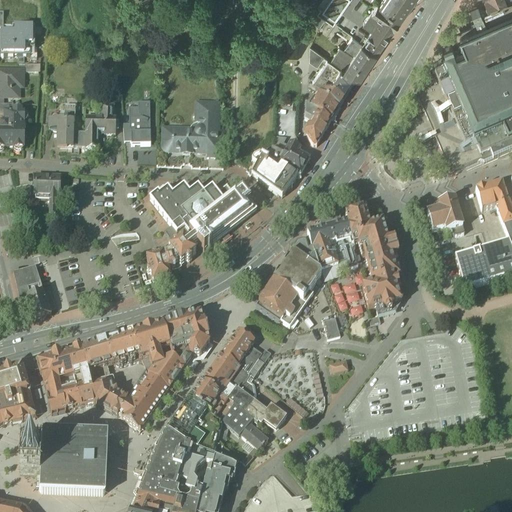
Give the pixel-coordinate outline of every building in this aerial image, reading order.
[(2,0),(3,12),(16,12),(15,16),(28,16),(28,28),(35,29),(37,29),(37,4),(26,4),(26,0),(2,0)] [(324,0),(325,0),(317,12),(327,18),(333,23),(348,0),(324,0)] [(381,0),(379,4),(400,19),(413,0),(381,0)] [(511,2),(485,14),(482,9),(480,10),(479,9),(478,8),(478,7),(477,7),(475,7),(474,7),(473,8),(472,9),(472,10),(471,11),(472,12),(478,28),(460,36),(465,49),(455,53),(453,48),(452,47),(451,46),(449,46),(448,46),(447,47),(446,48),(445,48),(445,49),(445,50),(445,52),(453,71),(448,73),(435,79),(441,93),(435,95),(434,95),(434,94),(433,94),(432,93),(431,94),(430,94),(429,95),(429,96),(429,98),(422,101),(430,119),(428,119),(428,120),(427,122),(427,123),(428,124),(429,125),(430,126),(431,126),(433,125),(442,147),(452,171),(458,168),(459,172),(478,164),(484,166),(511,154),(511,2)] [(379,4),(378,3),(363,24),(372,30),(368,36),(359,30),(354,37),(376,53),(394,28),(400,19),(379,4)] [(317,12),(311,8),(311,22),(320,29),(327,18),(317,12)] [(303,21),(277,20),(276,61),(297,62),(297,47),(303,47),(304,28),(303,28),(303,21)] [(28,28),(13,28),(13,34),(0,34),(0,58),(30,58),(30,51),(35,51),(35,29),(28,28)] [(354,37),(353,37),(345,47),(355,54),(353,57),(340,48),(330,62),(357,81),(357,82),(365,71),(365,70),(376,53),(354,37)] [(324,58),(310,47),(310,62),(318,68),(324,58)] [(320,72),(350,93),(357,81),(330,62),(327,60),(320,72)] [(38,66),(25,66),(25,74),(38,74),(38,66)] [(23,73),(0,72),(0,99),(19,99),(19,81),(23,81),(23,73)] [(350,93),(320,72),(313,82),(320,87),(330,95),(343,103),(350,93)] [(330,95),(320,87),(315,95),(316,95),(339,110),(343,103),(330,95)] [(339,110),(316,95),(307,109),(331,123),(339,110)] [(14,105),(0,105),(0,114),(4,114),(13,114),(13,112),(14,105)] [(102,120),(86,120),(85,135),(86,150),(86,152),(98,152),(98,136),(116,137),(116,121),(113,121),(113,109),(102,108),(102,120)] [(192,133),(165,133),(164,145),(163,145),(163,148),(163,149),(163,150),(164,151),(165,152),(165,153),(167,154),(168,154),(175,154),(183,154),(183,153),(197,153),(198,154),(198,155),(199,155),(200,155),(201,154),(202,153),(207,154),(207,160),(222,160),(222,159),(223,159),(224,142),(218,142),(218,110),(200,109),(200,127),(197,128),(195,129),(194,130),(193,132),(192,133)] [(152,110),(125,111),(126,151),(153,151),(152,110)] [(75,111),(65,111),(65,120),(56,117),(55,121),(49,121),(49,131),(51,131),(58,133),(58,138),(54,138),(61,139),(60,149),(86,150),(85,135),(73,135),(73,123),(75,123),(75,111)] [(13,114),(4,114),(4,126),(2,126),(0,128),(0,129),(0,150),(24,151),(24,144),(25,143),(25,129),(24,129),(25,114),(22,114),(22,112),(13,112),(13,114)] [(329,126),(306,112),(305,123),(304,134),(306,139),(313,148),(317,149),(329,126)] [(300,151),(290,146),(278,168),(298,178),(300,179),(309,162),(298,156),(300,151)] [(149,164),(149,152),(137,152),(137,164),(149,164)] [(281,156),(272,152),(260,158),(268,162),(276,166),(281,156)] [(281,169),(277,174),(266,166),(268,162),(260,158),(259,158),(254,161),(246,175),(282,200),(298,178),(281,169)] [(60,179),(35,178),(35,198),(51,199),(50,218),(59,218),(60,179)] [(502,185),(475,193),(481,214),(496,210),(501,223),(509,244),(455,260),(465,292),(511,277),(511,213),(509,205),(508,206),(505,195),(502,185)] [(29,187),(16,189),(18,195),(20,206),(28,204),(27,200),(31,199),(29,187)] [(204,195),(198,187),(190,194),(184,187),(173,196),(168,189),(160,195),(158,193),(149,200),(171,229),(164,234),(174,246),(177,244),(178,245),(184,240),(189,247),(194,242),(204,255),(208,252),(209,253),(211,251),(211,250),(213,249),(212,247),(215,244),(216,244),(216,243),(221,240),(226,246),(232,241),(227,235),(232,231),(233,231),(233,230),(238,227),(239,226),(243,222),(244,222),(249,218),(250,218),(256,213),(250,206),(242,195),(236,200),(227,188),(218,195),(212,188),(204,195)] [(18,195),(12,196),(15,207),(20,206),(18,195)] [(454,202),(439,207),(440,212),(428,216),(433,234),(445,230),(447,235),(452,233),(454,238),(456,239),(464,236),(454,202)] [(365,211),(345,217),(347,224),(354,248),(358,246),(362,259),(396,250),(394,241),(388,243),(383,223),(370,227),(365,211)] [(347,224),(307,235),(309,243),(312,251),(319,270),(320,274),(338,268),(330,246),(332,245),(334,249),(337,248),(339,256),(355,251),(354,248),(347,224)] [(184,240),(178,245),(177,244),(174,246),(174,247),(174,248),(169,252),(170,253),(168,255),(165,256),(164,255),(157,257),(157,256),(153,257),(153,258),(146,260),(149,272),(147,272),(148,277),(151,276),(153,285),(160,283),(161,286),(165,284),(165,282),(171,280),(169,272),(179,269),(187,264),(188,265),(192,263),(190,261),(196,256),(189,247),(184,240)] [(319,270),(312,251),(309,243),(308,243),(310,247),(307,248),(311,262),(308,266),(317,272),(319,270)] [(306,246),(302,246),(298,248),(256,307),(281,325),(281,324),(290,330),(307,305),(304,303),(308,296),(312,298),(322,284),(319,282),(321,278),(320,274),(317,272),(308,266),(311,262),(307,248),(307,246),(306,246)] [(396,250),(362,259),(362,260),(365,259),(372,286),(362,288),(369,313),(376,311),(378,318),(397,313),(400,306),(400,304),(401,304),(397,290),(398,290),(399,289),(398,286),(398,284),(397,284),(396,280),(400,279),(394,258),(398,257),(396,250)] [(63,266),(58,267),(60,278),(66,277),(63,266)] [(36,268),(13,274),(20,301),(26,300),(26,299),(44,294),(36,268)] [(63,290),(44,295),(51,317),(69,312),(63,290)] [(44,294),(26,299),(26,300),(31,323),(52,317),(51,317),(44,295),(44,294)] [(186,318),(172,322),(172,323),(172,324),(163,327),(162,327),(173,364),(184,371),(193,359),(200,359),(210,345),(201,315),(186,319),(186,318)] [(372,327),(380,324),(378,318),(370,321),(372,327)] [(341,319),(335,320),(338,331),(344,330),(341,319)] [(335,320),(323,323),(328,342),(340,339),(338,331),(335,320)] [(416,340),(399,343),(344,411),(349,442),(353,441),(354,446),(475,426),(475,422),(486,421),(472,339),(452,324),(444,335),(416,340)] [(162,327),(134,335),(142,363),(148,377),(169,392),(170,392),(171,392),(174,387),(178,380),(182,375),(184,373),(184,372),(184,371),(173,364),(162,327)] [(255,344),(239,333),(221,357),(238,369),(255,344)] [(134,335),(105,344),(106,349),(97,352),(95,347),(94,347),(81,351),(88,375),(103,370),(108,369),(115,367),(120,370),(142,363),(134,335)] [(105,342),(95,345),(95,347),(97,352),(106,349),(105,344),(105,342)] [(262,356),(252,349),(247,356),(257,364),(259,362),(258,362),(262,356)] [(81,351),(67,356),(74,379),(81,409),(81,410),(95,406),(88,375),(81,351)] [(262,356),(258,362),(259,362),(264,366),(271,356),(265,352),(262,356)] [(52,360),(45,362),(44,362),(43,362),(39,364),(38,363),(37,365),(38,365),(40,373),(40,374),(41,374),(43,380),(42,380),(42,381),(43,381),(45,387),(44,387),(44,388),(45,388),(47,396),(46,396),(46,397),(47,397),(49,406),(48,407),(49,407),(51,415),(51,416),(52,417),(52,416),(57,415),(58,416),(58,415),(65,413),(66,414),(66,413),(66,412),(59,384),(74,379),(67,356),(66,355),(65,356),(61,357),(60,357),(60,358),(53,360),(52,359),(52,360)] [(293,360),(276,363),(278,370),(280,381),(281,383),(283,382),(303,378),(304,383),(314,380),(313,376),(314,376),(310,356),(304,357),(303,355),(293,357),(293,360)] [(257,364),(247,356),(238,369),(248,377),(249,377),(258,364),(257,364)] [(238,369),(221,357),(203,384),(235,407),(254,423),(257,426),(259,425),(267,413),(254,403),(257,399),(254,387),(248,383),(251,379),(252,379),(249,377),(248,377),(238,369)] [(346,363),(329,367),(331,377),(348,373),(346,363)] [(264,366),(257,376),(262,380),(269,370),(264,366)] [(5,374),(0,375),(0,429),(3,428),(22,423),(23,424),(23,423),(35,420),(35,421),(36,420),(35,419),(32,405),(33,404),(32,404),(29,393),(30,392),(29,392),(25,379),(26,378),(25,377),(23,370),(23,369),(22,368),(21,369),(11,372),(8,371),(6,372),(5,374)] [(103,370),(88,375),(95,406),(99,408),(100,409),(101,410),(102,410),(102,411),(104,412),(105,411),(105,412),(106,412),(106,413),(108,414),(109,413),(109,414),(111,415),(112,416),(113,416),(117,418),(117,419),(118,419),(118,418),(128,400),(128,399),(127,400),(123,397),(122,396),(121,397),(119,396),(120,395),(120,393),(120,392),(119,391),(117,391),(114,380),(113,379),(110,379),(108,369),(103,370)] [(278,370),(269,370),(262,380),(261,381),(268,386),(274,384),(275,382),(280,381),(278,370)] [(148,377),(131,402),(128,400),(118,418),(121,420),(121,421),(140,434),(143,430),(169,393),(169,392),(148,377)] [(74,379),(59,384),(66,412),(69,411),(70,411),(75,410),(75,411),(76,410),(80,409),(81,409),(74,379)] [(280,381),(275,382),(274,384),(279,391),(285,390),(283,382),(281,383),(280,381)] [(235,407),(203,384),(190,401),(208,414),(223,424),(235,407)] [(208,414),(190,401),(167,435),(185,448),(191,439),(199,427),(208,414)] [(254,423),(235,407),(223,424),(223,426),(239,440),(240,438),(250,427),(254,423)] [(271,408),(267,413),(259,425),(261,427),(264,424),(272,430),(277,423),(281,426),(287,419),(271,408)] [(223,424),(208,414),(199,427),(214,437),(219,440),(223,426),(223,424)] [(73,428),(67,427),(67,429),(56,429),(56,435),(43,435),(43,436),(42,436),(42,452),(37,451),(37,456),(31,456),(30,454),(27,454),(25,455),(20,455),(19,477),(37,478),(37,483),(40,483),(40,493),(41,494),(104,497),(104,496),(105,496),(107,438),(106,438),(106,437),(93,437),(94,428),(85,427),(85,425),(79,424),(79,426),(73,426),(73,428)] [(508,424),(501,425),(503,436),(509,435),(508,424)] [(228,431),(223,426),(219,440),(218,444),(223,448),(228,431)] [(214,437),(199,427),(191,439),(194,441),(211,448),(214,437)] [(268,443),(250,427),(240,438),(258,453),(262,449),(263,449),(268,443)] [(185,448),(167,435),(163,441),(159,447),(157,453),(166,458),(166,459),(174,463),(176,465),(197,472),(203,467),(209,467),(211,461),(211,458),(186,448),(186,449),(185,448)] [(211,448),(194,441),(191,439),(185,448),(186,449),(186,448),(211,458),(214,459),(216,450),(211,448)] [(223,448),(218,444),(216,450),(214,459),(234,467),(239,462),(223,448)] [(157,453),(154,461),(157,462),(167,465),(168,466),(171,468),(171,470),(186,475),(186,476),(193,479),(197,478),(197,472),(176,465),(174,463),(166,459),(166,458),(157,453)] [(249,456),(242,464),(246,469),(254,460),(249,456)] [(167,465),(157,462),(154,461),(144,484),(201,500),(206,480),(203,480),(201,478),(199,480),(197,478),(193,479),(186,476),(186,475),(171,470),(171,468),(168,466),(167,465)] [(318,472),(314,468),(308,474),(312,478),(318,472)] [(222,474),(211,471),(208,474),(201,500),(198,511),(220,511),(229,477),(221,476),(222,474)] [(292,498),(274,478),(271,477),(258,490),(242,511),(317,511),(316,503),(310,495),(292,498)] [(198,511),(201,500),(144,484),(137,500),(175,509),(174,511),(198,511)] [(79,507),(110,507),(110,499),(79,499),(79,507)] [(174,511),(175,509),(137,500),(132,511),(174,511)]
